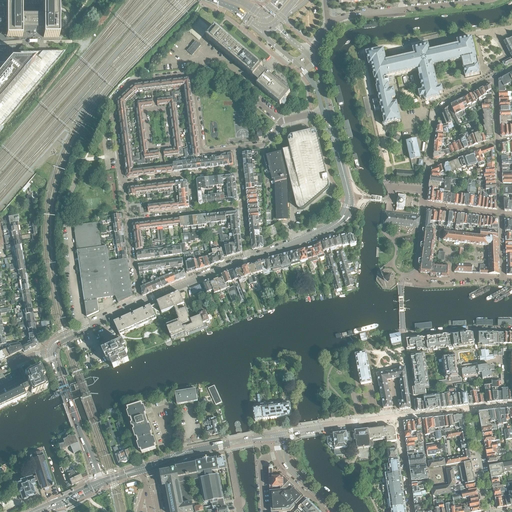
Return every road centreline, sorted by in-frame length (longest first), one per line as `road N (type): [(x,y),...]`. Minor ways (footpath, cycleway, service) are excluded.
road 1 (residential): [(414,416),(403,336),(511,330)]
road 2 (residential): [(152,77),(132,81),(111,101),(122,183),(164,178)]
road 3 (residential): [(490,0),(347,14),(328,27)]
road 4 (residential): [(503,278),(413,275),(423,205)]
road 5 (residential): [(194,211),(127,221),(139,304)]
road 6 (tertiary): [(100,483),(51,353)]
road 7 (residential): [(494,78),(439,112),(427,166)]
